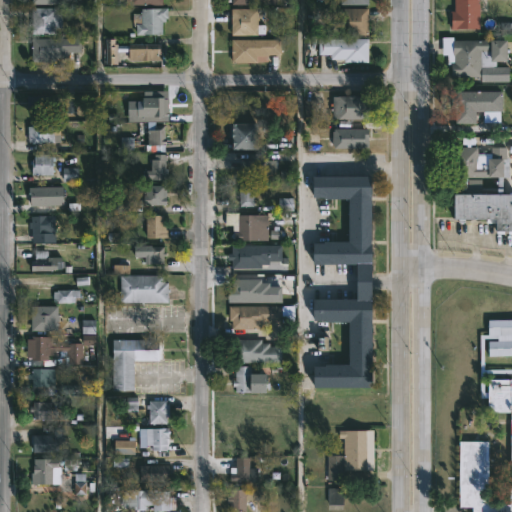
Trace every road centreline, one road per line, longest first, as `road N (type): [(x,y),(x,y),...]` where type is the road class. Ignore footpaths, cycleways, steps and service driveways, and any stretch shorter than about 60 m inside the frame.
road 1 (residential): [(200,0),(203,511)]
road 2 (residential): [(3,0),(5,511)]
road 3 (residential): [(412,78),(0,78)]
road 4 (secondary): [(412,0),(412,265)]
road 5 (secondary): [(412,265),(412,511)]
